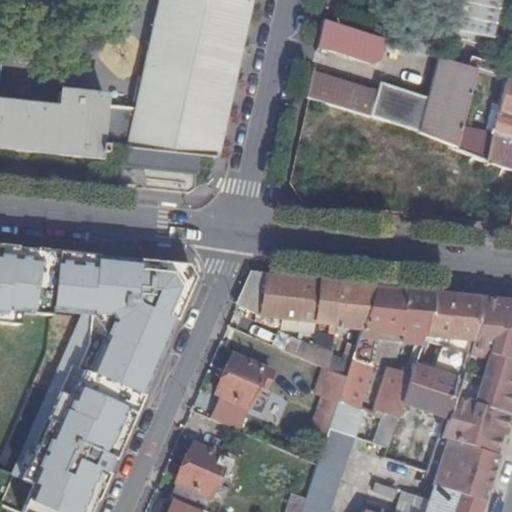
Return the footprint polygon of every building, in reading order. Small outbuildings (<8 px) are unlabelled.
[(153,48),(157,0),(142,0),(138,45),(153,48)] [(238,0),(157,0),(153,48),(233,66),(242,28),(248,2),(238,0)] [(500,0),(437,0),(432,27),(492,40),(500,0)] [(382,57),(387,44),(376,40),(322,24),(317,49),(371,63),(382,57)] [(153,48),(138,45),(135,70),(151,71),(153,48)] [(151,71),(135,70),(131,111),(120,110),(116,152),(120,153),(119,168),(116,174),(114,175),(112,187),(141,190),(139,172),(193,178),(195,160),(211,162),(233,66),(153,48),(151,71)] [(478,71),(505,80),(508,69),(470,57),(467,69),(478,71)] [(386,127),(456,150),(478,71),(467,69),(439,60),(430,92),(382,80),(379,90),(312,71),(306,99),(350,114),(386,127)] [(493,134),(511,140),(511,83),(505,81),(492,134),(493,134)] [(0,106),(0,152),(51,159),(54,112),(56,94),(54,94),(52,112),(0,106)] [(54,112),(51,159),(96,163),(97,150),(116,152),(120,110),(101,108),(101,99),(56,94),(54,112)] [(511,218),(510,229),(511,229),(511,140),(493,134),(489,148),(485,162),(489,163),(504,168),(511,170),(511,218)] [(477,144),(474,157),(485,162),(489,148),(477,144)] [(501,178),(511,179),(511,170),(504,168),(501,178)] [(59,253),(0,246),(0,307),(54,311),(59,253)] [(115,322),(92,371),(141,393),(192,281),(184,266),(59,253),(54,311),(111,315),(115,322)] [(247,283),(236,307),(257,317),(325,325),(325,334),(332,335),(333,325),(337,283),(259,275),(247,283)] [(337,283),(333,325),(362,327),(375,287),(337,283)] [(390,289),(375,287),(362,327),(351,359),(364,363),(377,332),(386,333),(388,311),(390,289)] [(430,321),(432,294),(390,289),(388,311),(386,333),(396,334),(425,337),(430,321)] [(434,371),(422,367),(415,365),(412,375),(402,403),(446,417),(449,406),(455,390),(466,356),(469,349),(476,328),(479,299),(432,294),(430,321),(425,337),(444,339),(434,371)] [(511,302),(479,299),(476,328),(469,349),(466,356),(455,390),(449,406),(446,417),(441,431),(439,438),(447,440),(451,442),(494,455),(500,436),(503,437),(511,409),(511,302)] [(292,338),(286,351),(323,367),(329,369),(330,353),(292,338)] [(215,394),(247,409),(256,389),(263,390),(269,373),(231,357),(215,394)] [(337,400),(358,408),(372,365),(351,359),(345,376),(341,388),(337,400)] [(329,369),(323,367),(315,394),(321,397),(309,433),(324,438),(327,430),(331,417),(337,400),(341,388),(345,376),(329,369)] [(386,449),(402,403),(412,375),(389,368),(372,414),(382,419),(374,445),(386,449)] [(80,386),(29,502),(52,511),(85,511),(130,408),(80,386)] [(327,430),(354,439),(363,411),(358,408),(337,400),(331,417),(327,430)] [(329,511),(354,439),(327,430),(324,438),(314,466),(299,511),(329,511)] [(437,475),(441,463),(490,479),(497,457),(451,442),(447,440),(439,438),(428,472),(437,475)] [(176,485),(170,498),(201,511),(202,511),(217,477),(223,480),(230,462),(192,446),(175,484),(176,485)] [(435,484),(484,500),(490,479),(441,463),(437,475),(435,484)] [(435,484),(425,511),(479,511),(484,500),(435,484)]
